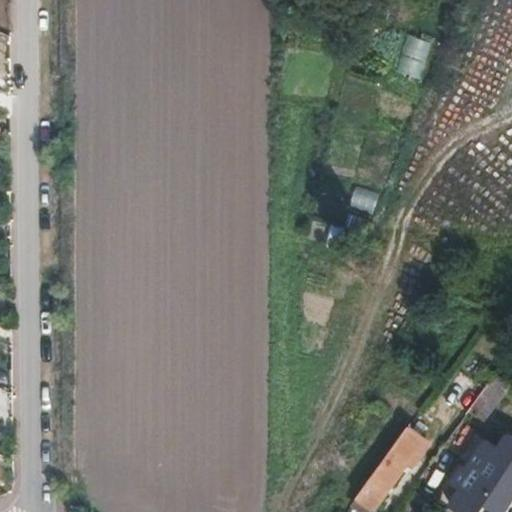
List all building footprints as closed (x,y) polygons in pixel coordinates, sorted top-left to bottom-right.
[(420,78),(432,41),(411,35),(399,72),(420,78)] [(357,186),(351,206),(375,214),(381,194),(357,186)] [(511,381),(511,352),(498,372),(511,381)] [(491,416),(511,384),(511,381),(498,372),(474,405),(491,416)] [(501,511),(509,511),(511,508),(511,435),(504,448),(490,439),(470,468),(475,471),(465,488),(501,511)] [(437,492),(462,456),(445,444),(420,479),(437,492)] [(375,509),(406,466),(393,456),(361,499),(375,509)] [(465,488),(475,471),(470,468),(458,484),(465,488)]
